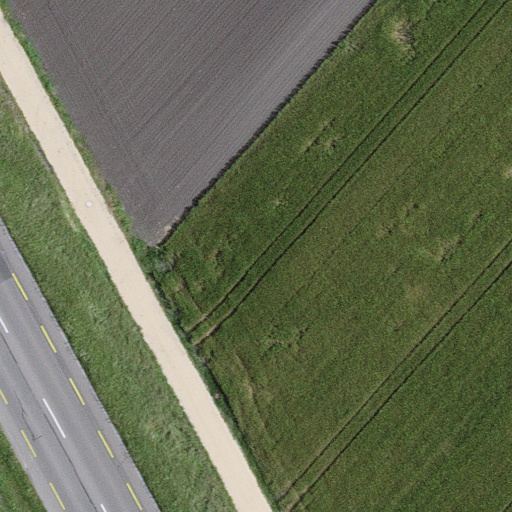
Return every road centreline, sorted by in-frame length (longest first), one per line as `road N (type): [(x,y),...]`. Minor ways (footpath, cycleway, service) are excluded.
road 1 (track): [(255,511),(0,40)]
road 2 (primary): [(104,511),(0,318)]
